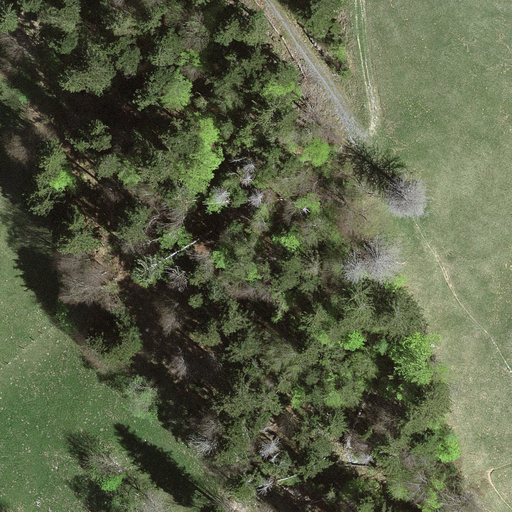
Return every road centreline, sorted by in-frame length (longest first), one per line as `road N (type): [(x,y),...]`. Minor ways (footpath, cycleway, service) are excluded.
road 1 (track): [(41,0),(99,195),(178,381),(247,511)]
road 2 (track): [(376,143),(271,0)]
road 3 (track): [(356,0),(376,143)]
